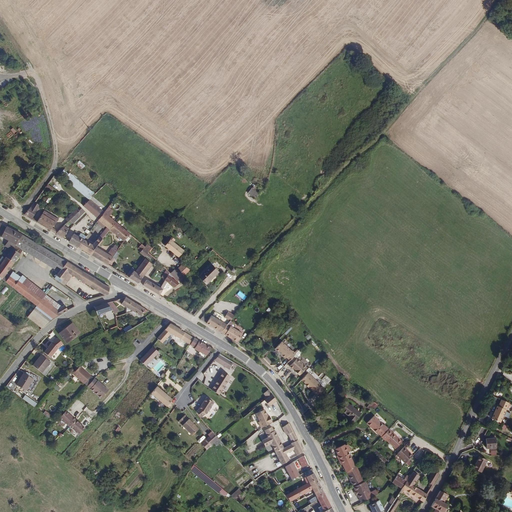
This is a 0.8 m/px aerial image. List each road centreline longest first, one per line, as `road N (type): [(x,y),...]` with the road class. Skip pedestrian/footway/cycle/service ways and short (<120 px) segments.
road 1 (track): [(244,272),(497,0)]
road 2 (tertiary): [(342,511),(312,445),(268,378),(125,286)]
road 3 (track): [(16,220),(54,170),(56,148),(36,71),(0,76)]
road 4 (tertiary): [(422,511),(511,338)]
road 5 (tertiary): [(0,384),(51,324),(125,286)]
road 6 (tertiary): [(125,286),(0,210)]
